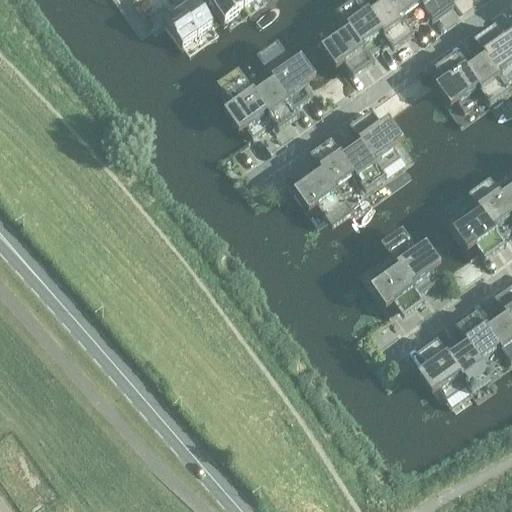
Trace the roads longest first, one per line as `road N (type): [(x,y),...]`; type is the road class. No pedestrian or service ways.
road 1 (secondary): [(238,511),(0,237)]
road 2 (residential): [(264,181),(511,11)]
road 3 (residential): [(390,359),(511,276)]
